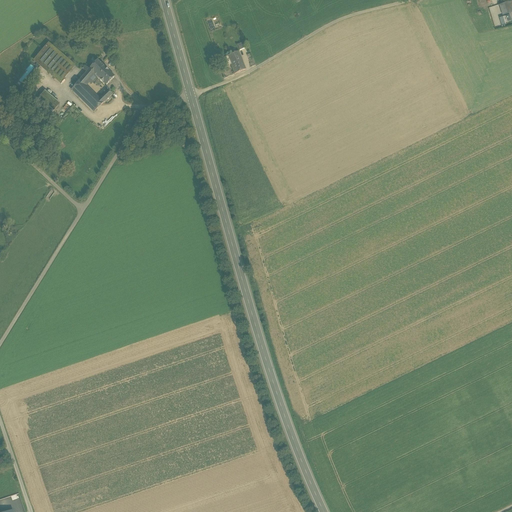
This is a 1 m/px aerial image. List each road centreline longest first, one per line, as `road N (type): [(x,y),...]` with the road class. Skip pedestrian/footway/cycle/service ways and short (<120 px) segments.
road 1 (secondary): [(188,96),(281,402),(326,511)]
road 2 (unclassified): [(188,96),(249,72),(338,19),(409,0)]
road 3 (unclassified): [(188,96),(139,116),(82,210)]
road 4 (unclassified): [(82,210),(0,345)]
